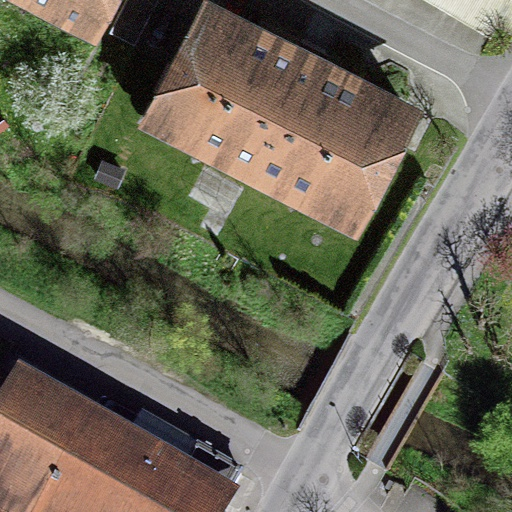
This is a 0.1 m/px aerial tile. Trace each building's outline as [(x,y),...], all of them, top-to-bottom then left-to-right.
[(68,0),(93,12),(99,0),(68,0)] [(155,0),(124,0),(110,30),(135,43),(155,0)] [(511,0),(433,0),(507,43),(511,34),(511,0)] [(407,108),(208,7),(158,106),(203,129),(200,136),(306,190),(309,184),(356,208),(407,108)] [(179,477),(0,376),(0,511),(220,511),(242,474),(195,448),(179,477)]
